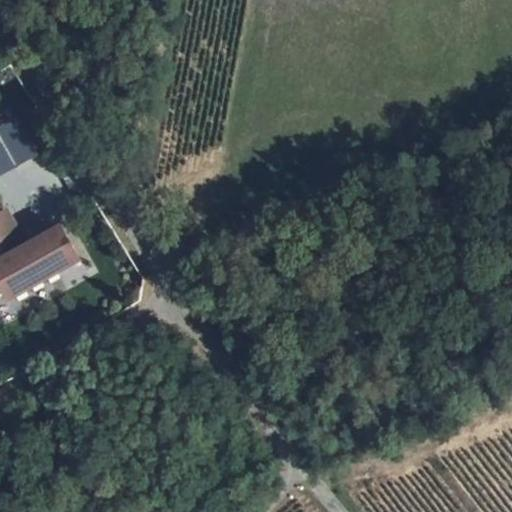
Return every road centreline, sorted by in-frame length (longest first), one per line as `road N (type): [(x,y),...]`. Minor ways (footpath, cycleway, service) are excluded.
road 1 (unclassified): [(333,511),(170,299),(0,13)]
road 2 (track): [(170,299),(0,392)]
